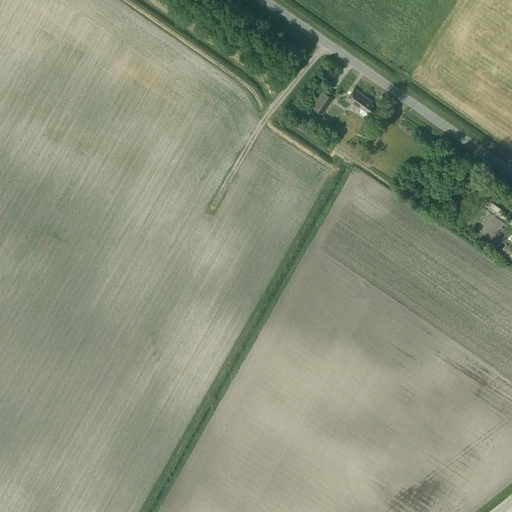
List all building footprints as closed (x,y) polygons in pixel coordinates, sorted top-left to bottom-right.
[(347,98),(360,107),(361,108),(359,110),(360,113),(363,115),(365,115),(367,112),(368,113),(374,105),(371,103),(373,101),(354,88),(347,98)] [(308,105),(322,114),(332,98),(321,91),(319,95),(316,93),(308,105)] [(329,121),(323,117),(319,123),(325,128),(329,121)] [(446,187),(453,192),(452,193),(457,196),(461,190),(450,182),(446,187)] [(445,187),(440,194),(448,200),(452,193),(453,192),(446,187),(445,187)] [(494,195),(486,190),(481,199),(489,203),(494,195)] [(492,202),(489,206),(496,211),(499,207),(492,202)] [(467,218),(483,231),(496,217),(480,203),(467,218)] [(447,204),(445,212),(456,215),(458,208),(447,204)]
